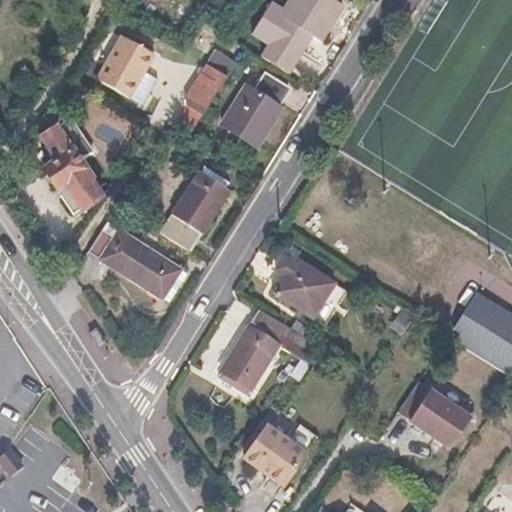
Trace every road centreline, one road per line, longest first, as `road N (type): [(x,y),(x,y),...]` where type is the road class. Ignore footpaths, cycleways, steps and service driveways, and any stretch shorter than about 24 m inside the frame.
road 1 (residential): [(122,434),(392,0)]
road 2 (primary): [(69,355),(0,231)]
